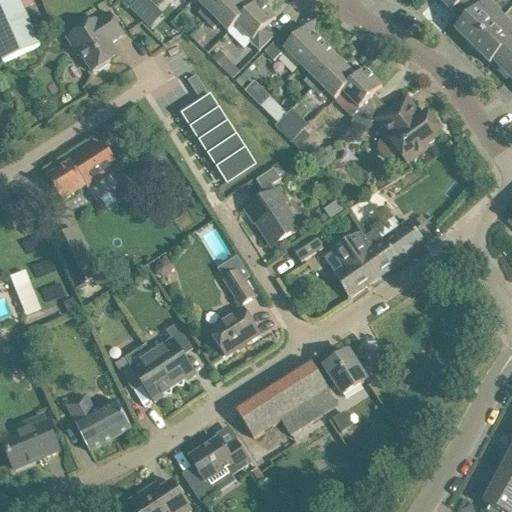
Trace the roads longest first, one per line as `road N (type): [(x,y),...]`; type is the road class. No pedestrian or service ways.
road 1 (residential): [(18,511),(139,455),(306,345)]
road 2 (residential): [(511,173),(439,64),(338,3)]
road 3 (residential): [(306,345),(463,239)]
road 4 (residential): [(0,176),(33,163),(158,80)]
road 5 (residential): [(421,511),(511,359)]
road 6 (residential): [(306,345),(218,207)]
